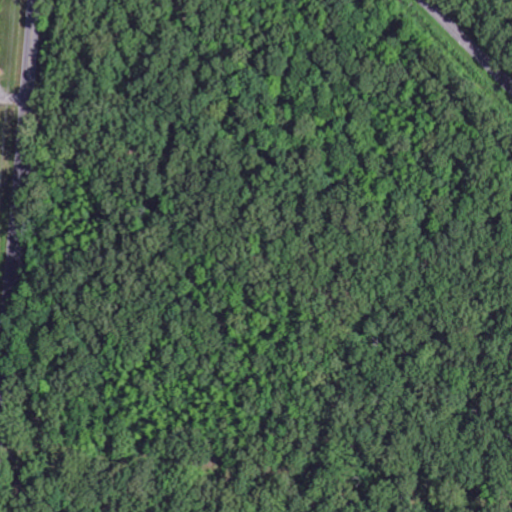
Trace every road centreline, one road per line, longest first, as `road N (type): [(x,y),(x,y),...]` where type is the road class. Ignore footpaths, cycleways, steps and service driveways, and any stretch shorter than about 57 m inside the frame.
road 1 (secondary): [(0,430),(36,0)]
road 2 (residential): [(511,87),(426,0)]
